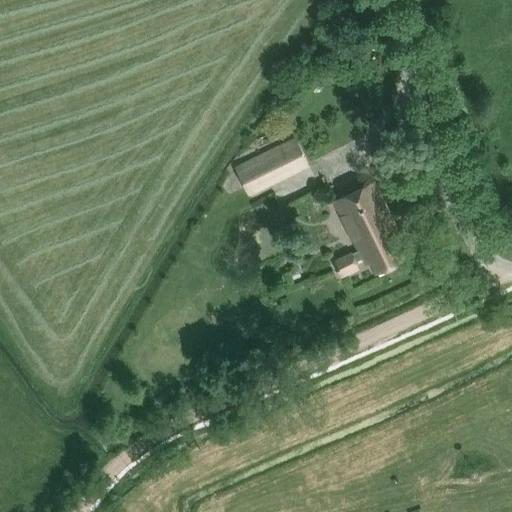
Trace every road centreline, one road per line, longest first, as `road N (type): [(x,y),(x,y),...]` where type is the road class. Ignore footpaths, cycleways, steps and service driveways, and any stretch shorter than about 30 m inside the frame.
road 1 (track): [(78,511),(116,466),(161,433),(507,272)]
road 2 (unclassified): [(390,0),(456,219),(476,250),(511,273)]
